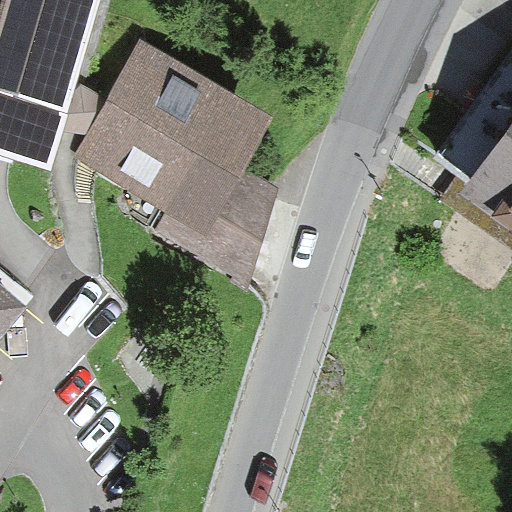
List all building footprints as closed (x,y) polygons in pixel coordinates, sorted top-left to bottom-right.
[(58,125),(93,0),(0,0),(0,145),(49,159),(58,125)] [(135,31),(103,92),(233,160),(266,98),(135,31)] [(458,164),(434,197),(511,252),(511,34),(432,146),(458,164)] [(81,81),(58,125),(80,136),(70,154),(167,205),(151,235),(244,284),(276,182),(233,160),(103,92),(81,81)] [(0,301),(20,278),(0,261),(0,301)]
